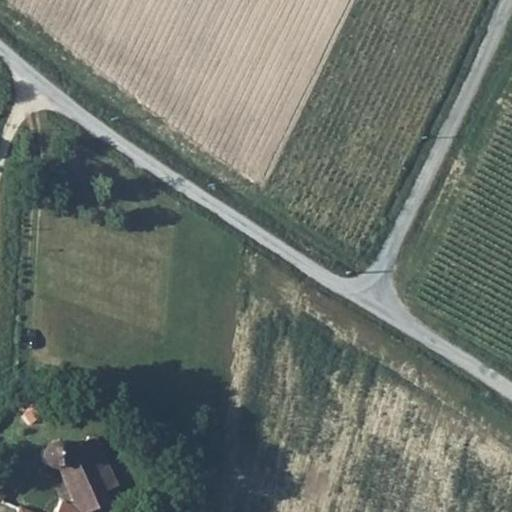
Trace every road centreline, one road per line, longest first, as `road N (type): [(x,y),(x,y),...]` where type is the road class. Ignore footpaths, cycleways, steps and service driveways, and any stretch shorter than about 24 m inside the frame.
road 1 (track): [(363,302),(67,110),(0,48)]
road 2 (track): [(503,0),(363,302)]
road 3 (track): [(363,302),(511,396)]
